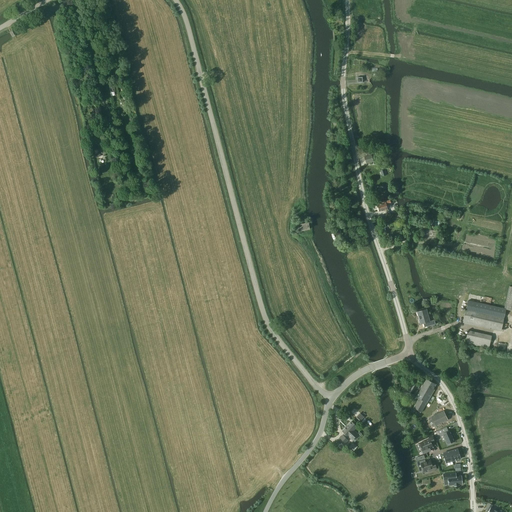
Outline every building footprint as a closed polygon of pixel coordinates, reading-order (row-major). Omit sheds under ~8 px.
[(114,83),(107,84),(107,86),(108,85),(110,93),(114,92),(116,92),(114,83)] [(366,164),(373,162),(376,161),(374,156),(372,156),(371,155),(364,157),(366,164)] [(382,204),(377,205),(379,212),(384,210),(385,211),(386,210),(387,209),(386,205),(391,204),(390,200),(385,201),(382,202),(382,204)] [(310,230),(308,222),(296,224),(298,232),(310,230)] [(438,230),(422,229),(422,241),(437,242),(438,230)] [(467,302),(466,307),(462,323),(501,332),(504,315),(506,310),(467,302)] [(420,324),(423,323),(424,327),(435,324),(434,320),(430,321),(426,309),(417,312),(420,324)] [(465,330),(463,341),(488,346),(490,335),(465,330)] [(413,407),(417,410),(423,400),(421,400),(428,388),(427,388),(428,386),(429,387),(430,384),(429,383),(430,382),(426,379),(416,397),(419,398),(413,407)] [(423,400),(417,410),(422,412),(434,390),(433,390),(436,385),(430,382),(429,383),(430,384),(429,387),(428,386),(427,388),(428,388),(421,400),(423,400)] [(405,390),(407,391),(407,392),(413,395),(417,386),(412,383),(409,387),(407,386),(405,390)] [(432,417),(435,425),(447,420),(443,412),(432,417)] [(360,421),(364,417),(360,413),(356,417),(360,421)] [(354,431),(353,430),(357,427),(351,422),(342,431),(348,436),(353,441),(354,439),(355,439),(355,438),(358,435),(354,431)] [(446,427),(438,431),(440,435),(443,434),(447,445),(449,444),(449,445),(453,443),(453,442),(454,442),(449,431),(448,431),(446,427)] [(342,436),(339,440),(344,444),(347,440),(342,436)] [(419,444),(423,454),(430,450),(429,447),(432,446),(431,444),(434,442),(432,437),(426,440),(427,441),(419,444)] [(443,453),(446,463),(460,459),(458,449),(443,453)] [(425,460),(420,462),(423,471),(427,470),(428,472),(436,469),(434,462),(431,463),(430,461),(425,462),(425,460)] [(455,473),(443,474),(444,480),(448,480),(449,485),(454,485),(454,486),(458,485),(458,484),(462,484),(461,476),(456,476),(455,473)] [(489,511),(488,511),(501,511),(502,511),(499,509),(498,511),(491,507),(492,505),(489,503),(485,509),(489,511)]
